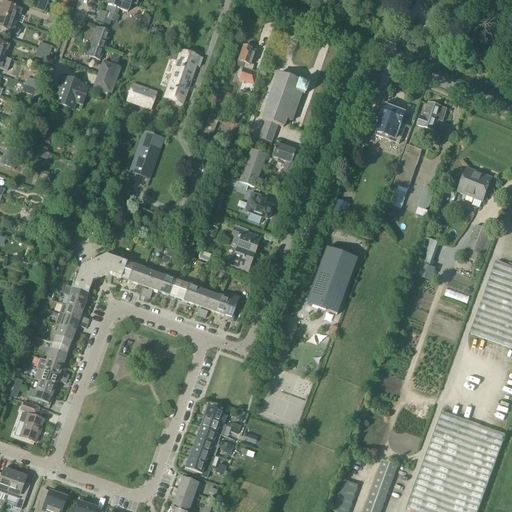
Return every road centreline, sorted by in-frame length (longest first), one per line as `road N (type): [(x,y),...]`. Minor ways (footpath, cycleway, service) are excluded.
road 1 (residential): [(206,339),(249,353),(361,47)]
road 2 (unknown): [(511,204),(399,511)]
road 3 (residential): [(52,466),(112,306),(206,339)]
road 4 (residential): [(52,466),(137,497),(149,491),(206,339)]
road 5 (tertiary): [(511,111),(361,47)]
